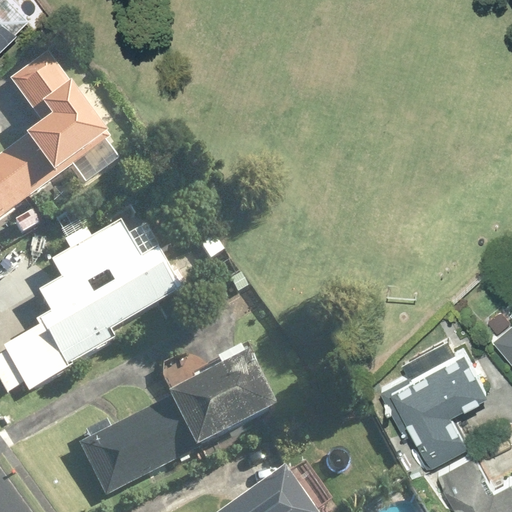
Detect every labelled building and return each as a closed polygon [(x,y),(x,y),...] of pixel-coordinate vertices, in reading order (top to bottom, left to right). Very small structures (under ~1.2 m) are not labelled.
[(0,0),(0,44),(29,17),(12,0),(0,0)] [(40,224),(24,203),(68,169),(84,190),(117,165),(74,108),(82,102),(47,57),(7,88),(39,130),(0,160),(0,246),(4,252),(40,224)] [(107,338),(180,296),(156,255),(140,264),(119,228),(49,269),(59,285),(37,298),(49,319),(35,327),(39,334),(0,357),(0,389),(5,398),(20,389),(26,399),(113,349),(107,338)] [(488,338),(511,367),(511,305),(491,323),(497,331),(488,338)] [(406,373),(378,388),(421,469),(464,446),(445,411),(478,394),(446,335),(399,360),(406,373)] [(244,365),(77,447),(104,502),(271,420),(244,365)] [(470,453),(432,473),(452,511),(462,506),(464,511),(511,511),(511,475),(488,487),(470,453)] [(299,511),(277,480),(231,511),(299,511)]
